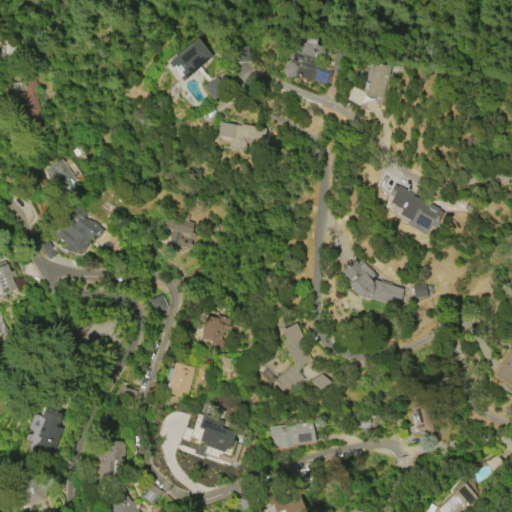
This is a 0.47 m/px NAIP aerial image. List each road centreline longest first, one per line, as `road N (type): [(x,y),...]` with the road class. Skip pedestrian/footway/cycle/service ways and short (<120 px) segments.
road 1 (residential): [(399,455),(510,442),(510,423),(469,404),(457,342),(445,335),(383,359),(339,355),(321,333),(317,230),(327,151),(237,90),(237,71),(340,110),(414,177),(511,178)]
road 2 (residential): [(399,455),(394,445),(378,443),(317,457),(209,503),(172,493),(151,474),(145,439),(173,283),(44,274),(0,199)]
road 3 (residential): [(75,511),(82,439),(139,334),(128,308),(88,300),(44,274)]
